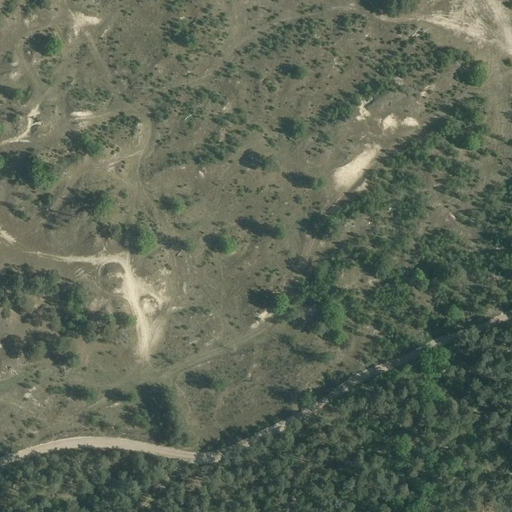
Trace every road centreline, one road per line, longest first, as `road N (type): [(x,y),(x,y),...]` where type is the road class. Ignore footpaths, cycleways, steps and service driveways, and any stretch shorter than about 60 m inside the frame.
road 1 (track): [(0,229),(42,255),(128,267),(148,378),(161,375),(270,324),(343,192),(480,88),(509,33)]
road 2 (track): [(146,110),(176,85),(218,72),(268,21),(305,10),(364,9),(403,19),(436,12),(509,33)]
road 3 (track): [(186,457),(227,452),(364,376),(511,315)]
road 4 (track): [(65,0),(119,92),(146,110),(144,144),(71,178),(49,215),(6,238)]
road 5 (track): [(0,463),(88,443),(186,457)]
road 6 (track): [(0,388),(55,371),(148,378)]
road 7 (track): [(0,346),(99,259)]
